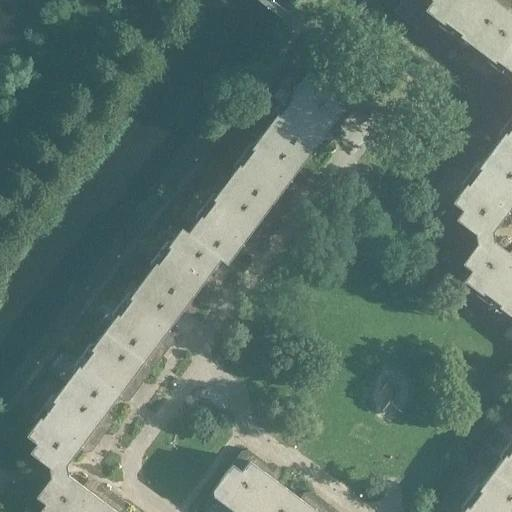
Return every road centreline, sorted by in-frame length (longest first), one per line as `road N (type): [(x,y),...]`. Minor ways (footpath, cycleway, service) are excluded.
road 1 (residential): [(203,377),(195,341),(363,142)]
road 2 (residential): [(356,511),(242,434),(238,401),(203,377)]
road 3 (residential): [(203,377),(136,458),(139,490),(165,511)]
